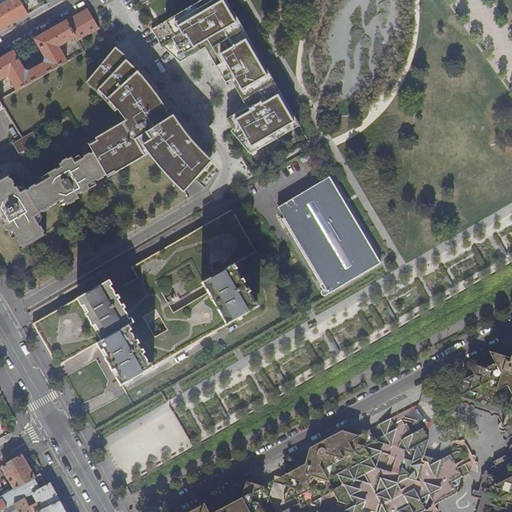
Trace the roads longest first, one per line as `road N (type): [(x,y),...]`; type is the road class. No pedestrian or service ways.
road 1 (residential): [(0,320),(212,196),(224,178),(222,154),(111,0)]
road 2 (residential): [(164,511),(406,380),(511,333)]
